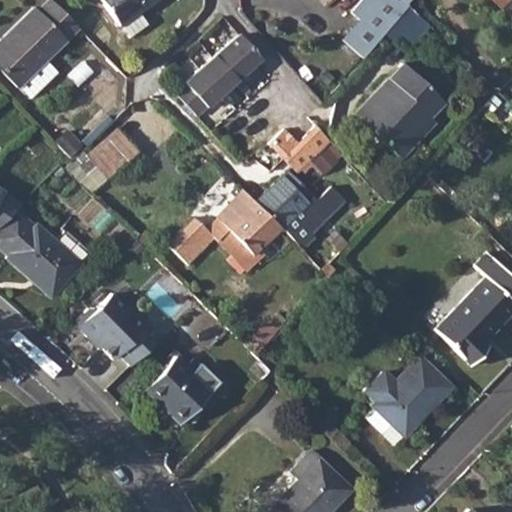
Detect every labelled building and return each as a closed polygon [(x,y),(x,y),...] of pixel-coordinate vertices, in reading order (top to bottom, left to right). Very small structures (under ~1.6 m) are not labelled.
[(76,27),(49,0),(45,0),(35,10),(32,6),(0,36),(0,70),(15,86),(16,85),(43,58),(76,27)] [(99,0),(117,25),(150,0),(99,0)] [(374,0),(358,19),(378,37),(405,5),(403,4),(406,0),(374,0)] [(378,37),(358,19),(342,39),(363,56),(378,37)] [(258,58),(235,33),(172,90),(194,116),(258,58)] [(43,58),(16,85),(27,97),(55,70),(43,58)] [(392,84),(357,119),(399,158),(414,143),(408,137),(427,117),(441,101),(400,62),(386,77),(392,84)] [(386,77),(351,114),(357,119),(392,84),(386,77)] [(427,117),(408,137),(414,143),(433,123),(427,117)] [(116,128),(87,156),(108,178),(138,151),(116,128)] [(267,144),(281,158),(296,143),(283,129),(267,144)] [(296,143),(281,158),(296,174),(326,144),(311,129),(296,143)] [(324,148),(311,161),(322,172),(334,159),(324,148)] [(285,171),(253,203),(278,229),(287,238),(299,250),(307,242),(306,237),(343,201),(328,186),(314,201),(311,197),(285,171)] [(0,190),(0,221),(13,209),(19,203),(0,190)] [(186,265),(190,268),(217,243),(228,254),(244,271),(261,255),(256,250),(278,229),(253,203),(242,192),(205,229),(193,217),(166,244),(186,265)] [(0,221),(0,250),(6,255),(4,258),(49,297),(79,263),(67,252),(54,240),(34,223),(32,225),(13,209),(0,221)] [(63,230),(54,240),(67,252),(75,241),(63,230)] [(481,275),(430,328),(469,363),(486,345),(481,341),(511,309),(511,278),(484,252),(470,265),(481,275)] [(93,310),(85,311),(74,322),(74,329),(84,339),(90,340),(112,362),(118,357),(129,368),(159,338),(129,309),(123,309),(108,295),(93,310)] [(372,401),(370,404),(373,406),(364,415),(380,430),(379,433),(390,443),(400,432),(401,434),(447,384),(416,355),(393,379),(383,370),(379,370),(360,390),(372,401)] [(172,356),(142,388),(178,422),(218,379),(193,357),(184,366),(172,356)] [(296,476),(262,511),(325,511),(350,487),(309,447),(288,469),(296,476)]
